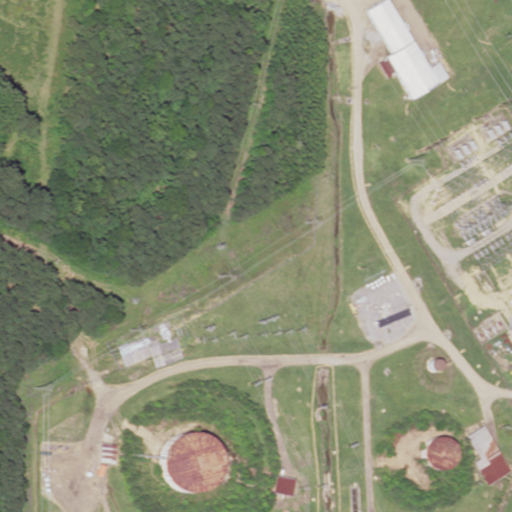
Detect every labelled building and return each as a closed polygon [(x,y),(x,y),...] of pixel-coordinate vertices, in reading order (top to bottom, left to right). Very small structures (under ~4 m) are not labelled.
[(380,0),(364,9),(389,54),(376,61),(384,76),(394,71),(408,98),(446,78),(437,61),(425,68),(388,0),(380,0)] [(508,471),(482,424),(463,435),(477,458),(471,462),(484,484),(508,471)] [(167,494),(221,482),(210,429),(156,440),(167,494)] [(450,436),(420,439),(423,469),(453,466),(450,436)] [(104,462),(104,450),(111,450),(111,443),(97,443),(96,462),(104,462)] [(289,495),(292,477),(274,475),(272,493),(289,495)]
